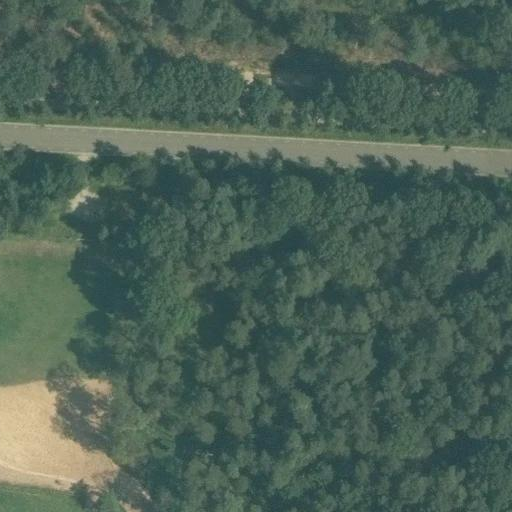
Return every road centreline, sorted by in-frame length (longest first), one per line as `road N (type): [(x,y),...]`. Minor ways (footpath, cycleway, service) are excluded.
road 1 (track): [(511,89),(427,82),(388,67),(295,67),(252,51),(105,72),(0,67)]
road 2 (primary): [(511,164),(0,137)]
